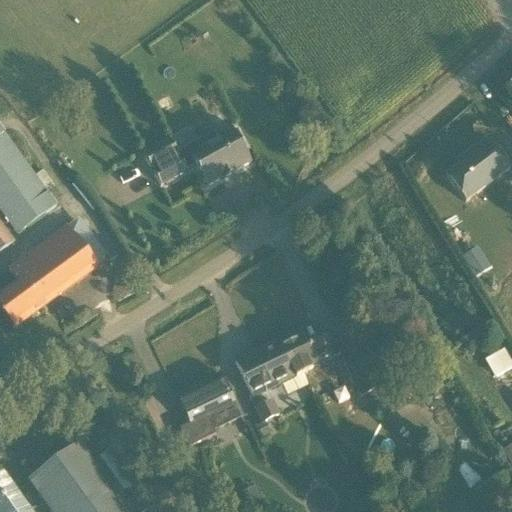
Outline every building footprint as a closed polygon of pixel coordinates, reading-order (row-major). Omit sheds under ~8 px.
[(0,215),(15,237),(55,209),(0,131),(0,215)] [(242,150),(245,149),(236,131),(233,133),(232,131),(216,140),(213,134),(184,150),(185,150),(176,155),(170,143),(143,158),(151,171),(152,171),(153,174),(152,174),(160,188),(186,174),(186,172),(194,168),(206,189),(221,181),(222,182),(235,174),(235,173),(250,165),(242,150)] [(469,161),(445,179),(465,205),(509,172),(486,141),(466,157),(469,161)] [(0,247),(9,241),(0,228),(0,247)] [(97,270),(85,253),(67,229),(8,272),(17,284),(0,296),(0,314),(12,331),(97,270)] [(475,253),(461,261),(473,281),(487,272),(475,253)] [(326,365),(332,362),(315,326),(292,337),(295,343),(288,346),(302,375),(309,391),(333,379),(326,365)] [(302,375),(288,346),(281,350),(278,344),(235,365),(252,399),(301,375),(302,375)] [(361,400),(381,391),(360,346),(340,356),(361,400)] [(437,372),(415,385),(422,396),(428,393),(434,402),(450,393),(437,372)] [(189,426),(179,431),(188,450),(215,437),(206,419),(234,405),(220,377),(175,398),(189,426)] [(269,398),(250,408),(257,423),(277,413),(269,398)] [(28,482),(50,511),(124,511),(77,447),(28,482)] [(30,511),(3,475),(0,476),(0,511),(30,511)] [(254,488),(238,496),(246,511),(262,504),(254,488)]
